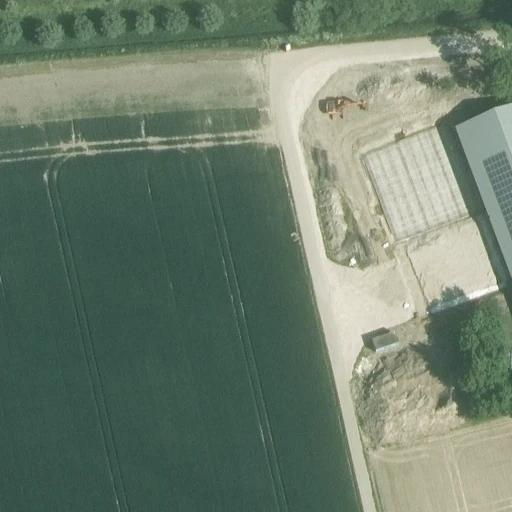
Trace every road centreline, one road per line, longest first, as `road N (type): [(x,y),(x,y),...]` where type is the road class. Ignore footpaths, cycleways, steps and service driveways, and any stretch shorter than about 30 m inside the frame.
road 1 (track): [(369,511),(279,83),(285,67),(320,56),(511,39)]
road 2 (track): [(0,77),(262,57),(285,67)]
